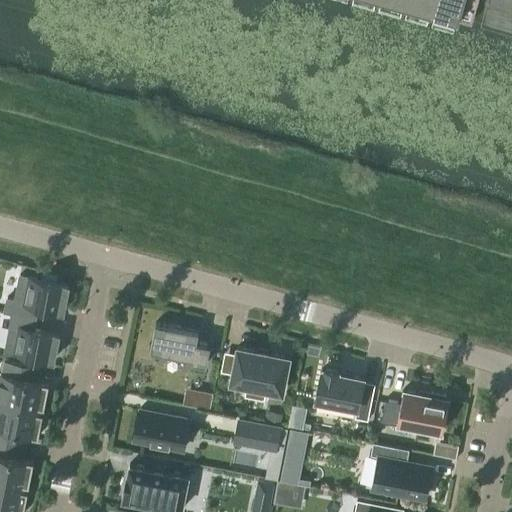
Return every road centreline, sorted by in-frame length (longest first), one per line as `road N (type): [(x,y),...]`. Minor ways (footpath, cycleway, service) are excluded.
road 1 (residential): [(511,368),(101,258)]
road 2 (residential): [(52,511),(101,258)]
road 3 (residential): [(511,380),(488,511)]
